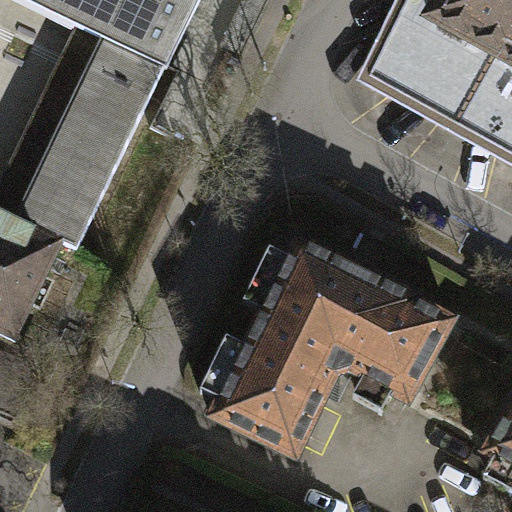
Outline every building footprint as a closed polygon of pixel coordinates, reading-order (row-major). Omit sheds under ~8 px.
[(20,0),(102,39),(15,218),(63,240),(77,246),(199,0),(20,0)] [(511,146),(511,65),(426,19),(434,3),(429,0),(406,0),(369,69),(511,146)] [(511,65),(511,0),(435,0),(434,3),(426,19),(511,65)] [(0,210),(0,332),(15,340),(63,240),(15,218),(0,210)] [(209,423),(294,462),(337,374),(352,375),(410,404),(455,322),(293,240),(209,423)] [(39,369),(0,350),(0,420),(12,426),(39,369)] [(511,472),(511,403),(483,457),(511,472)]
